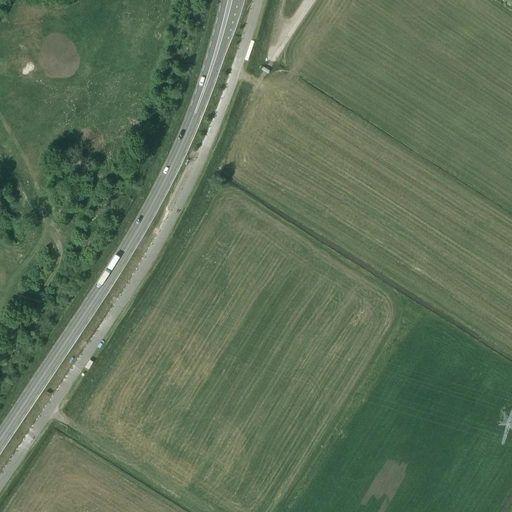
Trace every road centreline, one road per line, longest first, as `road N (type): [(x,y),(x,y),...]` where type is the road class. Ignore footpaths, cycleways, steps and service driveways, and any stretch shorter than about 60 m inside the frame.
road 1 (unclassified): [(0,482),(157,243),(214,124),(257,0)]
road 2 (primary): [(0,428),(192,122),(231,0)]
